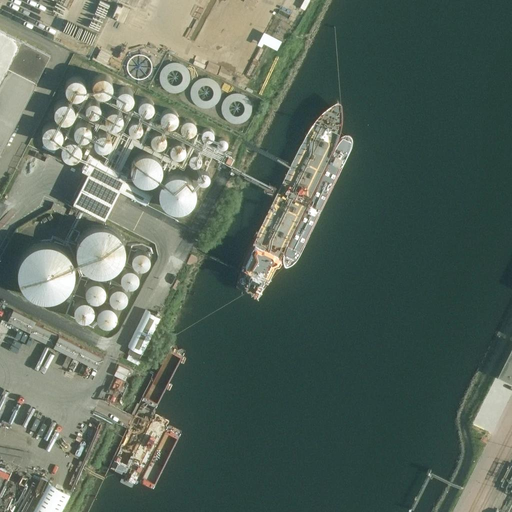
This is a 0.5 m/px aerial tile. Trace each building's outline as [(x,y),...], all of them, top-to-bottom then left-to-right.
[(0,153),(49,55),(0,30),(0,153)] [(90,82),(90,83),(90,84),(90,85),(90,86),(91,87),(91,88),(92,89),(93,90),(94,91),(96,92),(98,93),(99,93),(100,93),(102,93),(103,93),(104,92),(105,92),(106,91),(107,91),(107,90),(108,89),(109,88),(109,87),(110,87),(110,86),(110,85),(110,84),(110,83),(110,82),(110,81),(110,80),(110,79),(109,78),(109,77),(108,76),(107,75),(106,74),(105,73),(104,73),(103,73),(102,72),(101,72),(100,72),(99,72),(98,72),(97,73),(96,73),(95,73),(94,74),(94,75),(93,75),(92,76),(91,77),(91,78),(91,79),(90,80),(90,81),(90,82)] [(63,83),(63,84),(63,86),(63,87),(63,88),(63,89),(64,89),(64,90),(65,91),(66,92),(66,93),(67,93),(68,94),(69,94),(70,95),(71,95),(73,95),(74,95),(75,95),(76,95),(77,94),(78,94),(79,93),(80,93),(80,92),(81,91),(82,90),(82,89),(83,89),(83,88),(83,87),(83,86),(84,84),(83,83),(83,82),(83,81),(83,80),(82,80),(82,79),(81,78),(80,77),(80,76),(79,76),(78,75),(77,75),(76,74),(75,74),(74,74),(73,74),(71,74),(70,74),(69,75),(68,75),(67,76),(66,76),(66,77),(65,78),(64,79),(64,80),(63,80),(63,81),(63,82),(63,83)] [(114,93),(114,94),(114,95),(114,96),(114,97),(115,98),(116,99),(116,100),(117,100),(118,101),(119,102),(120,102),(121,102),(122,102),(123,102),(124,102),(125,102),(126,102),(127,101),(128,101),(129,100),(129,99),(130,98),(131,97),(131,96),(131,95),(131,94),(132,93),(131,93),(131,92),(131,91),(131,90),(130,89),(130,88),(129,87),(128,86),(127,85),(126,85),(124,85),(123,84),(121,85),(120,85),(119,85),(118,85),(118,86),(117,86),(116,87),(116,88),(115,88),(115,89),(114,90),(114,91),(114,92),(114,93)] [(51,107),(51,108),(51,109),(52,110),(52,111),(52,112),(53,113),(53,114),(54,115),(55,116),(56,117),(57,117),(58,118),(59,118),(60,118),(61,118),(62,118),(63,118),(64,118),(65,118),(66,118),(67,117),(68,117),(69,116),(69,115),(70,115),(71,114),(71,113),(72,112),(72,111),(72,110),(72,109),(72,108),(72,107),(72,106),(72,105),(72,104),(71,103),(71,102),(70,101),(69,100),(68,99),(67,99),(66,98),(65,98),(64,98),(63,97),(62,97),(61,97),(60,98),(59,98),(58,98),(56,99),(55,100),(54,100),(54,101),(53,102),(53,103),(52,104),(52,105),(52,106),(51,107)] [(83,104),(83,105),(83,106),(83,107),(84,108),(84,109),(85,110),(85,111),(87,112),(88,112),(89,113),(90,113),(91,113),(92,113),(93,113),(94,112),(95,112),(96,111),(97,110),(97,109),(98,109),(98,108),(98,107),(99,107),(99,106),(99,105),(99,104),(98,103),(98,102),(98,101),(97,101),(97,100),(96,100),(95,99),(94,98),(92,97),(91,97),(89,97),(88,98),(87,99),(86,99),(85,100),(84,101),(84,102),(83,103),(83,104)] [(138,105),(138,107),(138,108),(138,109),(138,110),(139,111),(139,112),(140,112),(141,113),(142,114),(143,114),(144,114),(145,115),(146,115),(147,114),(149,114),(150,113),(151,112),(152,112),(152,111),(153,110),(153,108),(154,107),(154,106),(153,105),(153,104),(153,103),(152,102),(152,101),(151,101),(150,100),(149,99),(147,99),(146,99),(145,99),(144,99),(142,99),(141,100),(140,100),(140,101),(139,102),(138,103),(138,104),(138,105)] [(103,113),(103,114),(103,115),(103,116),(103,117),(104,118),(104,119),(105,121),(106,121),(107,122),(108,122),(109,123),(110,123),(111,123),(112,123),(113,123),(114,123),(115,122),(117,122),(118,121),(119,120),(119,119),(120,118),(120,117),(121,116),(121,115),(121,114),(121,113),(121,112),(120,112),(120,111),(120,110),(119,109),(119,108),(118,108),(117,107),(116,106),(115,106),(114,105),(112,105),(110,105),(109,105),(108,106),(107,107),(106,107),(105,108),(104,109),(104,110),(104,111),(103,112),(103,113)] [(160,118),(159,118),(160,119),(160,120),(160,121),(160,122),(161,123),(162,124),(162,125),(163,125),(164,126),(165,127),(166,127),(167,127),(168,127),(169,128),(170,127),(171,127),(172,127),(174,126),(174,125),(175,125),(176,124),(176,123),(177,123),(177,122),(177,121),(177,120),(178,119),(178,118),(177,117),(177,116),(177,115),(177,114),(176,113),(175,112),(174,111),(173,110),(172,110),(171,110),(170,110),(169,109),(168,109),(167,110),(165,110),(164,110),(164,111),(163,111),(162,112),(162,113),(161,113),(161,114),(160,115),(160,116),(160,117),(160,118)] [(72,126),(72,127),(72,128),(72,129),(72,130),(73,131),(73,132),(74,132),(75,134),(76,135),(78,135),(79,136),(81,136),(83,136),(85,135),(86,134),(87,134),(87,133),(88,133),(88,132),(89,131),(89,130),(90,130),(90,129),(90,128),(90,127),(90,126),(90,125),(89,124),(89,123),(88,122),(88,121),(87,121),(86,120),(84,119),(82,118),(81,118),(80,118),(79,118),(78,119),(77,119),(76,120),(75,120),(74,121),(74,122),(73,122),(73,123),(73,124),(72,125),(72,126)] [(40,130),(40,131),(40,132),(40,133),(40,134),(41,135),(41,136),(42,137),(42,138),(43,138),(44,139),(45,140),(46,141),(47,141),(48,141),(50,141),(51,141),(52,141),(53,141),(54,141),(55,140),(56,140),(57,139),(58,138),(59,137),(60,136),(60,135),(60,134),(61,133),(61,132),(61,131),(61,130),(61,129),(60,128),(60,127),(60,126),(59,125),(58,124),(57,123),(56,122),(55,122),(54,121),(53,121),(52,121),(50,120),(49,121),(48,121),(47,121),(46,121),(45,122),(44,123),(43,124),(42,124),(42,125),(41,126),(41,127),(40,128),(40,129),(40,130)] [(180,127),(180,128),(180,129),(180,130),(181,131),(181,132),(182,133),(182,134),(184,135),(185,135),(186,136),(187,136),(188,136),(190,136),(191,135),(192,135),(193,134),(194,134),(195,132),(195,131),(196,130),(196,129),(196,128),(196,127),(196,126),(195,125),(195,124),(194,122),(193,122),(192,121),(191,121),(189,120),(188,120),(186,120),(185,121),(184,121),(183,122),(182,122),(182,123),(181,124),(181,125),(180,126),(180,127)] [(128,128),(128,129),(128,130),(128,131),(129,132),(130,133),(131,134),(132,135),(134,135),(135,135),(136,135),(138,135),(139,134),(140,133),(141,132),(142,131),(142,130),(142,129),(142,128),(142,127),(142,126),(142,125),(141,124),(140,123),(139,122),(138,122),(136,121),(135,121),(134,121),(132,122),(131,122),(130,123),(129,124),(128,125),(128,126),(128,127),(128,128)] [(92,137),(92,138),(92,139),(92,140),(93,141),(93,142),(93,143),(94,143),(94,144),(95,145),(96,145),(97,146),(99,146),(100,147),(101,147),(102,147),(102,146),(103,146),(104,146),(105,146),(106,145),(107,144),(108,143),(109,141),(109,140),(110,139),(110,138),(110,137),(109,136),(109,135),(109,134),(108,133),(108,132),(107,132),(106,131),(106,130),(104,130),(102,129),(101,129),(100,129),(99,129),(97,130),(96,130),(95,131),(94,132),(93,133),(93,134),(92,135),(92,136),(92,137)] [(201,134),(201,135),(201,136),(201,138),(202,138),(202,139),(203,140),(204,141),(205,141),(206,142),(207,142),(208,142),(210,141),(211,141),(211,140),(212,140),(212,139),(213,139),(213,138),(213,137),(214,136),(214,135),(214,134),(213,133),(213,132),(212,131),(211,130),(210,129),(208,129),(207,129),(206,129),(205,129),(204,130),(203,131),(202,132),(201,133),(201,134)] [(150,139),(150,140),(150,141),(150,142),(151,143),(151,144),(151,145),(152,145),(152,146),(154,147),(155,148),(156,148),(158,148),(160,148),(161,148),(162,147),(163,146),(164,146),(164,145),(165,145),(165,144),(165,143),(166,142),(166,140),(166,139),(166,138),(165,137),(165,136),(164,134),(163,134),(162,133),(161,133),(160,132),(158,132),(156,132),(155,133),(154,133),(153,134),(152,134),(151,136),(151,137),(150,138),(150,139)] [(60,148),(60,149),(60,150),(60,151),(61,152),(61,153),(61,154),(62,155),(63,155),(63,156),(64,157),(65,157),(66,158),(67,158),(68,159),(69,159),(70,159),(71,159),(73,159),(75,158),(76,158),(76,157),(77,156),(78,156),(79,155),(79,154),(80,153),(80,152),(80,151),(81,150),(81,149),(81,148),(81,147),(81,146),(80,145),(80,144),(80,143),(79,143),(78,142),(78,141),(77,140),(76,140),(75,139),(74,139),(73,139),(72,138),(71,138),(70,138),(69,138),(68,138),(67,139),(66,139),(65,140),(64,141),(63,141),(62,142),(62,143),(61,144),(61,145),(60,146),(60,147),(60,148)] [(216,143),(216,144),(216,145),(217,146),(217,147),(218,148),(219,148),(220,149),(221,149),(222,149),(223,149),(224,149),(225,148),(226,147),(227,146),(227,145),(227,144),(227,143),(227,142),(226,141),(225,140),(225,139),(224,139),(223,139),(222,139),(221,139),(220,139),(219,139),(218,140),(217,141),(217,142),(216,142),(216,143)] [(169,149),(169,150),(170,151),(170,152),(170,153),(171,154),(171,155),(172,155),(172,156),(173,156),(174,157),(176,158),(177,158),(179,158),(180,157),(181,157),(182,156),(183,155),(184,154),(184,153),(185,153),(185,152),(185,151),(185,150),(185,149),(185,148),(185,147),(184,146),(184,145),(183,144),(182,144),(182,143),(180,142),(179,142),(177,142),(176,142),(175,142),(174,142),(174,143),(173,143),(172,144),(171,145),(170,146),(170,147),(170,148),(169,149)] [(128,163),(128,165),(128,166),(129,168),(129,169),(130,171),(130,172),(131,174),(132,175),(133,176),(134,177),(135,178),(137,179),(138,179),(140,180),(141,180),(143,180),(144,181),(146,180),(147,180),(149,180),(150,179),(152,179),(153,178),(154,177),(155,176),(156,175),(157,174),(158,172),(159,171),(159,169),(160,168),(160,166),(160,165),(160,163),(160,162),(159,160),(159,159),(158,157),(157,156),(156,155),(155,154),(154,153),(153,152),(152,151),(150,150),(149,150),(147,149),(146,149),(144,149),(143,149),(141,149),(140,150),(138,150),(137,151),(135,152),(134,153),(133,154),(132,155),(131,156),(130,157),(130,159),(129,160),(129,162),(128,163)] [(189,159),(188,161),(189,162),(189,163),(189,164),(190,165),(191,166),(192,167),(193,167),(194,167),(195,167),(196,167),(197,167),(198,166),(199,165),(200,164),(201,163),(201,162),(201,161),(201,159),(201,158),(201,157),(200,157),(199,156),(198,155),(197,155),(196,154),(195,154),(194,154),(192,155),(191,155),(191,156),(190,156),(189,157),(189,158),(189,159)] [(126,174),(88,155),(81,169),(88,172),(72,202),(104,218),(118,191),(123,181),(126,174)] [(196,173),(196,174),(196,175),(197,176),(197,177),(198,178),(199,178),(199,179),(200,179),(202,179),(203,179),(204,179),(204,178),(205,178),(206,177),(206,176),(207,176),(207,175),(207,174),(207,173),(206,172),(206,171),(205,170),(204,169),(203,169),(202,169),(200,169),(199,169),(198,170),(197,171),(197,172),(196,172),(196,173)] [(157,187),(157,189),(157,190),(157,192),(157,194),(158,196),(159,197),(160,199),(161,200),(162,202),(163,203),(165,204),(166,205),(168,206),(170,206),(171,207),(173,207),(175,207),(177,207),(179,207),(180,206),(182,206),(184,205),(185,204),(187,203),(188,202),(189,200),(190,199),(191,197),(192,196),(193,194),(193,192),(193,190),(194,189),(193,187),(193,185),(193,183),(192,182),(191,180),(190,178),(189,177),(188,176),(187,174),(185,173),(184,172),(182,172),(180,171),(179,170),(177,170),(175,170),(173,170),(172,170),(170,171),(168,172),(166,172),(165,173),(163,174),(162,176),(161,177),(160,178),(159,180),(158,182),(157,183),(157,185),(157,187)] [(123,181),(118,191),(145,205),(150,195),(123,181)] [(53,203),(51,208),(63,214),(66,209),(53,203)] [(90,271),(95,272),(100,272),(105,271),(110,269),(114,267),(118,263),(121,258),(122,253),(123,248),(123,242),(122,238),(120,234),(117,230),(114,228),(109,225),(105,223),(101,222),(96,222),(91,223),(87,225),(83,227),(80,230),(77,234),(75,238),(73,243),(73,248),(74,253),(75,259),(78,262),(81,266),(85,269),(90,271)] [(37,295),(43,296),(49,295),(55,293),(61,290),(65,286),(69,281),(71,275),(72,269),(72,263),(70,257),(67,252),(63,247),(59,243),(54,241),(49,239),(44,239),(40,239),(35,240),(30,242),(26,244),(22,247),(19,252),(17,257),(15,262),(15,268),(15,273),(17,279),(20,284),(23,288),(27,291),(32,294),(37,295)] [(133,264),(134,265),(135,266),(136,266),(137,267),(138,267),(139,267),(140,267),(141,267),(143,266),(144,266),(145,266),(145,265),(146,265),(147,263),(148,262),(149,260),(149,259),(149,258),(149,257),(149,256),(148,256),(148,255),(148,254),(147,253),(147,252),(146,252),(146,251),(145,251),(144,250),(143,250),(142,249),(141,249),(140,249),(139,249),(138,249),(137,249),(136,250),(135,250),(134,251),(133,252),(132,253),(131,255),(131,256),(131,257),(131,258),(131,259),(131,260),(131,261),(132,262),(132,263),(133,264)] [(120,280),(120,281),(121,282),(122,283),(123,284),(124,284),(125,285),(126,285),(127,285),(128,285),(129,285),(130,285),(131,285),(132,285),(133,284),(134,283),(135,282),(136,280),(137,279),(137,278),(137,277),(137,276),(137,275),(137,274),(137,273),(136,272),(135,271),(135,270),(134,270),(134,269),(133,269),(132,268),(131,268),(130,267),(129,267),(128,267),(127,267),(126,267),(125,268),(124,268),(123,268),(123,269),(122,269),(121,271),(120,272),(120,273),(119,274),(119,275),(119,276),(119,277),(119,278),(120,279),(120,280)] [(86,282),(85,283),(84,285),(83,287),(83,289),(83,291),(84,294),(85,295),(86,297),(88,298),(90,299),(92,300),(94,300),(96,299),(98,299),(100,298),(101,296),(102,295),(103,293),(104,291),(104,289),(104,288),(103,285),(102,284),(101,282),(99,281),(98,280),(96,279),(94,279),(92,279),(90,279),(88,280),(86,282)] [(108,294),(108,295),(108,296),(108,297),(108,298),(109,299),(109,300),(110,301),(111,302),(112,302),(113,303),(114,304),(115,304),(116,304),(117,304),(119,304),(120,303),(122,302),(123,302),(123,301),(124,301),(124,300),(125,299),(125,298),(126,298),(126,297),(126,296),(126,295),(126,294),(126,293),(126,292),(125,291),(124,290),(124,289),(123,289),(123,288),(122,287),(121,287),(120,287),(119,286),(118,286),(117,286),(116,286),(115,286),(113,287),(112,287),(111,288),(110,289),(109,290),(109,291),(108,291),(108,292),(108,293),(108,294)] [(75,300),(73,302),(72,303),(71,306),(71,308),(71,310),(72,312),(73,314),(75,316),(76,317),(79,318),(81,318),(82,318),(84,318),(86,317),(88,316),(90,315),(91,313),(91,312),(92,310),(92,308),(92,306),(91,304),(91,302),(89,301),(88,300),(86,299),(84,298),(82,297),(80,298),(78,298),(76,299),(75,300)] [(97,305),(95,307),(94,309),(94,311),(93,313),(94,315),(94,317),(95,319),(97,321),(99,322),(101,323),(103,324),(105,324),(107,323),(109,322),(110,322),(112,320),(113,319),(114,317),(114,315),(114,313),(114,311),(114,309),(113,308),(112,306),(110,305),(108,304),(107,303),(104,303),(102,303),(100,303),(98,304),(97,305)] [(145,310),(128,345),(142,353),(159,317),(145,310)] [(511,353),(500,377),(511,382),(511,353)] [(501,417),(490,412),(483,408),(475,423),(493,432),(501,417)] [(58,511),(59,511),(40,501),(34,511),(58,511)]
